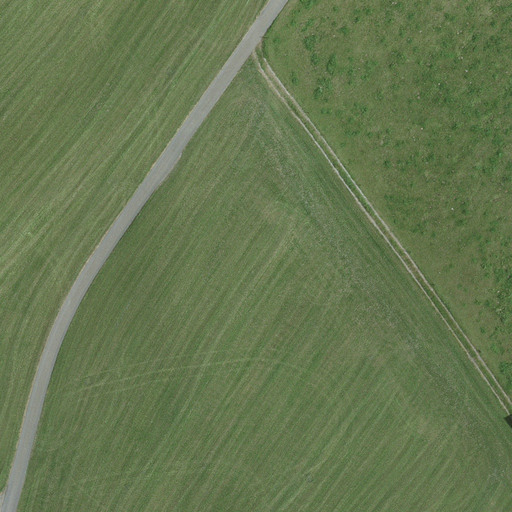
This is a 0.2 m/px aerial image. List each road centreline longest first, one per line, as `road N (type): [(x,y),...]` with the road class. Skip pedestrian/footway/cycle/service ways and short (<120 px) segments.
road 1 (residential): [(11,511),(54,350),(81,291),(281,0)]
road 2 (track): [(511,411),(253,39)]
